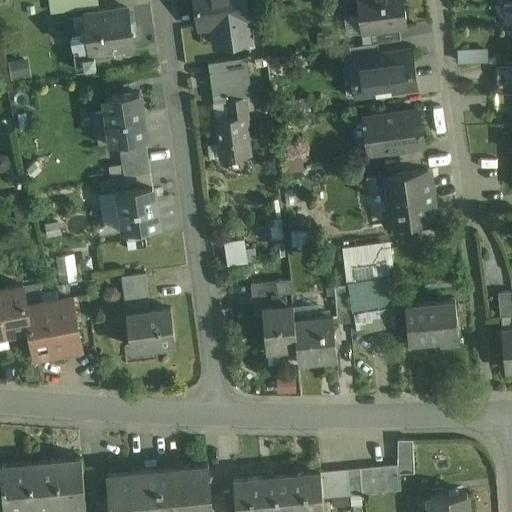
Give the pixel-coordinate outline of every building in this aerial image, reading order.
[(98,0),(65,0),(67,11),(99,6),(98,0)] [(245,0),(197,0),(197,3),(200,26),(214,24),(216,40),(250,35),(247,20),(248,20),(245,0)] [(403,0),(357,0),(362,32),(371,31),(399,27),(407,26),(403,0)] [(127,8),(99,12),(85,14),(75,15),(77,33),(72,34),(73,45),(78,44),(79,50),(90,49),(91,52),(133,46),(127,8)] [(399,27),(371,31),(373,43),(378,42),(401,39),(399,27)] [(373,43),(349,46),(352,66),(362,64),(361,56),(379,54),(378,42),(373,43)] [(463,46),(463,59),(492,60),(493,47),(463,46)] [(379,54),(361,56),(362,64),(366,92),(415,85),(411,49),(379,54)] [(246,56),(208,61),(214,102),(227,100),(227,99),(245,96),(245,97),(252,96),(246,56)] [(31,57),(11,60),(13,77),(33,74),(31,57)] [(511,64),(495,66),(497,93),(511,91),(511,64)] [(139,91),(106,96),(108,109),(112,140),(112,142),(120,140),(144,137),(145,137),(139,91)] [(511,91),(497,93),(497,109),(511,108),(511,91)] [(245,96),(227,99),(227,100),(230,117),(217,118),(222,157),(250,153),(246,125),(249,125),(245,97),(245,96)] [(108,109),(96,111),(101,141),(112,140),(108,109)] [(419,109),(364,116),(369,152),(399,148),(423,145),(424,145),(419,109)] [(270,118),(261,120),(265,139),(274,137),(270,118)] [(144,137),(120,140),(122,154),(146,151),(144,137)] [(423,145),(399,148),(400,160),(422,157),(425,156),(423,145)] [(122,154),(123,164),(125,173),(125,174),(151,171),(148,151),(146,151),(122,154)] [(400,160),(385,162),(386,174),(424,169),(422,157),(400,160)] [(123,164),(109,166),(111,176),(125,173),(123,164)] [(386,174),(382,175),(389,223),(434,216),(428,168),(424,169),(386,174)] [(151,171),(125,174),(127,188),(153,184),(151,171)] [(127,188),(119,190),(123,213),(124,212),(127,227),(125,228),(125,229),(159,224),(153,184),(127,188)] [(297,246),(311,245),(311,230),(297,231),(297,246)] [(254,235),(229,239),(233,263),(258,258),(254,235)] [(385,244),(344,250),(347,283),(349,283),(349,282),(390,275),(385,244)] [(146,272),(122,275),(126,301),(147,299),(150,298),(146,272)] [(390,275),(349,282),(349,283),(353,309),(394,301),(390,275)] [(277,279),(251,282),(252,296),(278,293),(277,279)] [(347,283),(334,284),(337,315),(350,313),(347,283)] [(23,284),(0,288),(0,293),(7,332),(30,328),(31,328),(27,304),(23,284)] [(511,290),(498,291),(501,317),(511,316),(511,290)] [(27,304),(31,328),(30,328),(35,355),(81,347),(77,324),(78,324),(72,296),(27,304)] [(147,299),(126,301),(127,313),(148,310),(147,299)] [(455,300),(405,305),(409,342),(459,338),(455,300)] [(293,304),(263,307),(267,346),(269,346),(268,344),(295,342),(296,344),(297,344),(295,318),(293,304)] [(148,310),(127,313),(132,346),(134,346),(133,340),(149,338),(150,343),(176,340),(171,307),(148,310)] [(333,314),(295,318),(297,344),(299,358),(301,358),(300,356),(335,352),(335,354),(337,354),(333,314)] [(511,328),(502,329),(502,330),(506,330),(509,368),(505,369),(511,368),(511,328)] [(284,390),(302,389),(302,374),(283,374),(284,390)] [(405,438),(406,471),(421,470),(420,437),(405,438)] [(82,457),(55,459),(59,507),(86,505),(83,468),(82,457)] [(55,459),(28,462),(32,510),(59,507),(55,459)] [(28,462),(1,464),(1,469),(4,499),(6,511),(32,510),(28,462)] [(208,463),(185,465),(190,511),(212,511),(211,492),(208,463)] [(399,463),(360,467),(363,492),(401,489),(399,463)] [(190,511),(185,465),(158,468),(161,511),(190,511)] [(95,467),(83,468),(86,504),(98,503),(98,500),(95,467)] [(360,467),(346,468),(349,494),(363,492),(360,467)] [(161,511),(158,468),(130,471),(133,511),(161,511)] [(346,468),(334,469),(337,495),(349,494),(346,468)] [(334,469),(321,470),(323,496),(337,495),(334,469)] [(321,470),(291,473),(295,511),(301,511),(324,510),(323,496),(321,470)] [(133,511),(130,471),(107,473),(110,499),(111,511),(133,511)] [(291,473),(263,476),(266,511),(295,511),(291,473)] [(263,476),(234,479),(235,490),(236,511),(266,511),(263,476)] [(236,511),(235,490),(223,491),(224,511),(236,511)] [(224,511),(223,491),(211,492),(212,511),(224,511)] [(469,511),(467,492),(431,496),(432,510),(432,511),(469,511)] [(111,511),(110,499),(98,500),(98,503),(98,511),(111,511)]
